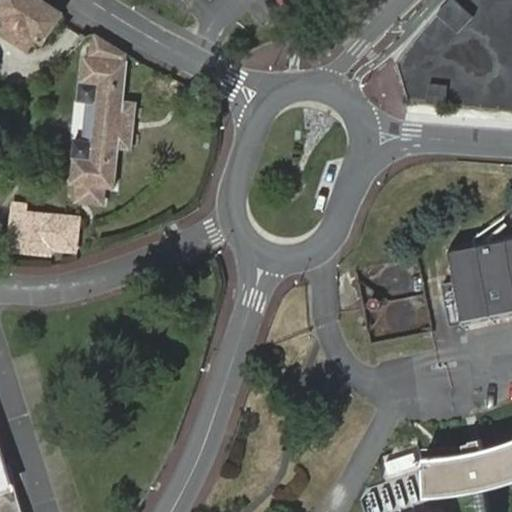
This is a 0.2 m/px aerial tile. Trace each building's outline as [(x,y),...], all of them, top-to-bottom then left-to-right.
[(43,40),(61,12),(42,0),(5,0),(0,8),(0,13),(1,14),(37,36),(43,40)] [(474,19),(456,0),(454,0),(440,14),(459,34),(474,19)] [(37,36),(1,14),(0,15),(0,33),(28,51),(37,36)] [(123,99),(127,51),(94,31),(92,32),(86,57),(81,56),(78,99),(87,100),(82,139),(74,137),(69,181),(78,182),(77,197),(101,199),(102,184),(115,185),(119,145),(123,99)] [(431,84),(429,103),(447,105),(449,85),(431,84)] [(123,99),(119,145),(132,147),(136,100),(123,99)] [(69,225),(77,226),(78,215),(29,210),(29,201),(15,200),(11,245),(51,248),(51,243),(67,245),(69,225)] [(76,246),(77,226),(69,225),(67,245),(76,246)] [(465,327),(511,318),(511,232),(450,244),(457,285),(443,287),(451,328),(465,327)] [(0,493),(2,493),(18,486),(5,422),(0,409),(0,493)] [(511,511),(511,439),(497,444),(474,449),(457,453),(438,454),(425,454),(429,493),(444,493),(471,489),(480,487),(487,486),(491,485),(511,478),(511,511)] [(487,486),(480,487),(486,511),(497,511),(491,485),(487,486)]
